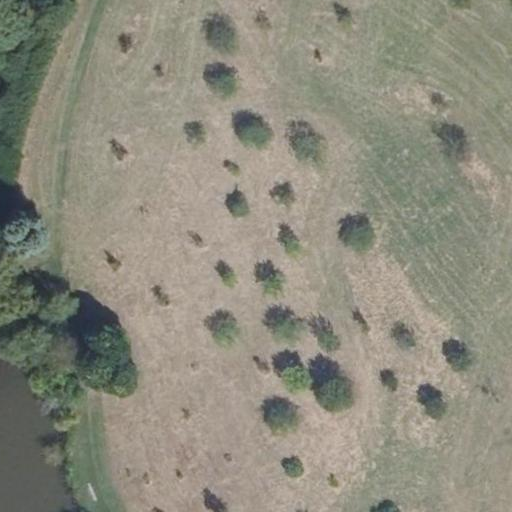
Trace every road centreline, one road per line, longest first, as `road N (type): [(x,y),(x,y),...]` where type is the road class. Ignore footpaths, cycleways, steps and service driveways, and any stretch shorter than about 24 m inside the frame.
road 1 (track): [(0,262),(28,271),(76,313),(111,511)]
road 2 (track): [(105,0),(56,119),(28,271)]
